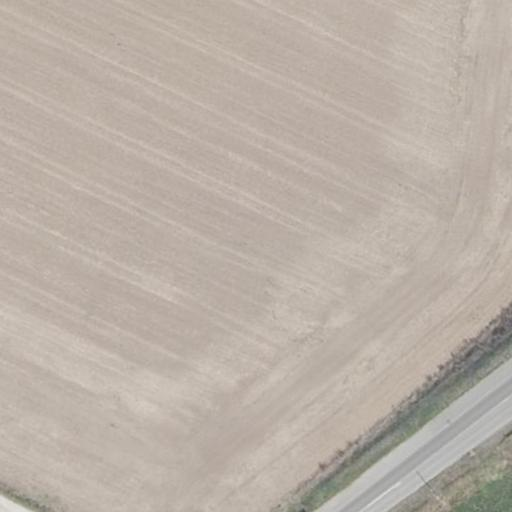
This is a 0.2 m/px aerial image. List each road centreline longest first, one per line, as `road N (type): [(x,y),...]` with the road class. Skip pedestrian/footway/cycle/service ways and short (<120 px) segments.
road 1 (tertiary): [(511,390),(358,511)]
road 2 (tertiary): [(365,511),(511,408)]
